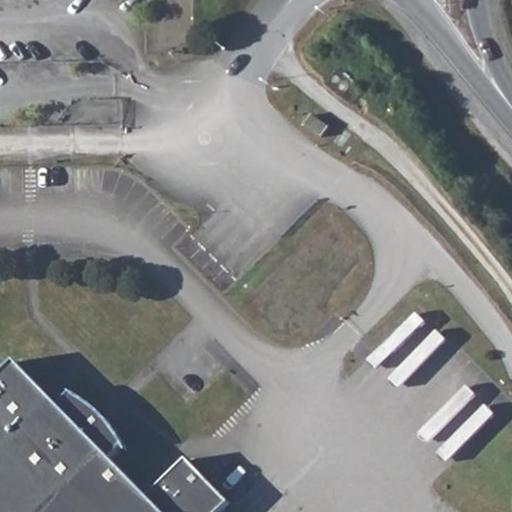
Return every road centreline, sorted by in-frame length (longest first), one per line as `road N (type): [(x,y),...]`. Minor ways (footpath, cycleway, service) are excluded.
road 1 (track): [(247,62),(278,64),(408,170),(511,296)]
road 2 (track): [(0,145),(206,141)]
road 3 (secondary): [(404,0),(511,122)]
